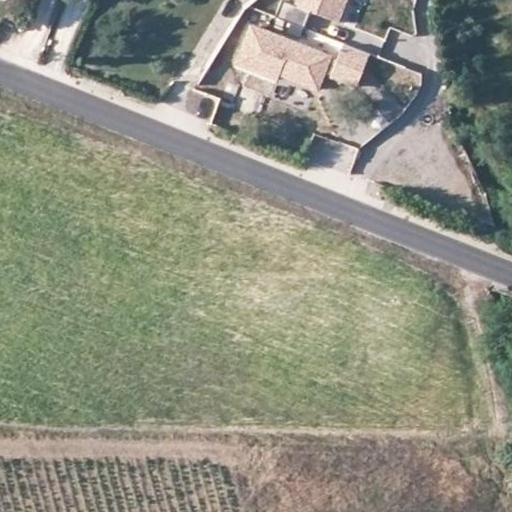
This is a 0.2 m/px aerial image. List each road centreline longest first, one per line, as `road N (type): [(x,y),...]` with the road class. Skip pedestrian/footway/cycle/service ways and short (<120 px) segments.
road 1 (tertiary): [(0,73),(511,271)]
road 2 (unknown): [(165,120),(236,0)]
